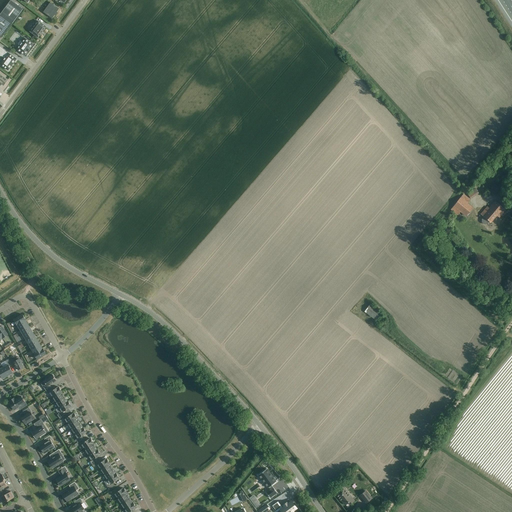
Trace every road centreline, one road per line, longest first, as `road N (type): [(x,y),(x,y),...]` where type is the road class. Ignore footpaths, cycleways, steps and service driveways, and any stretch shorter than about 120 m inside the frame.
road 1 (unclassified): [(511,324),(387,511)]
road 2 (tertiary): [(257,425),(164,324),(120,294)]
road 3 (residential): [(62,357),(152,511)]
road 4 (tertiary): [(120,294),(46,250),(0,190)]
road 5 (unclassified): [(0,115),(87,0)]
road 6 (unclassified): [(167,511),(257,425)]
road 7 (residential): [(0,405),(61,511)]
